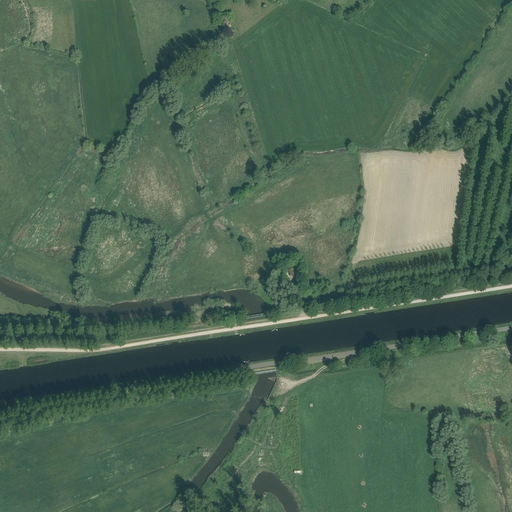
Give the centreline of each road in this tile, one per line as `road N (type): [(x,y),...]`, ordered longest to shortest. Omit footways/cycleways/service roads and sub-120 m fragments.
road 1 (track): [(0,349),(97,349),(511,286)]
road 2 (track): [(511,415),(441,416),(433,426),(437,511)]
